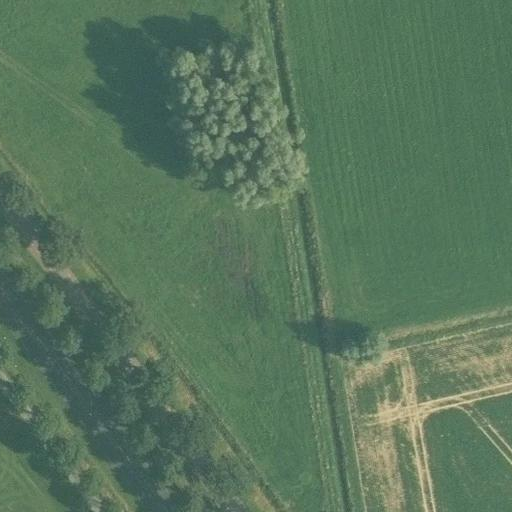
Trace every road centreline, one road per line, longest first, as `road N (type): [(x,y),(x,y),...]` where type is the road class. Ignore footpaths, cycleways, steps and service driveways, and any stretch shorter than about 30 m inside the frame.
road 1 (unclassified): [(235,511),(0,195)]
road 2 (primary): [(162,511),(0,296)]
road 3 (unclassified): [(101,511),(0,379)]
